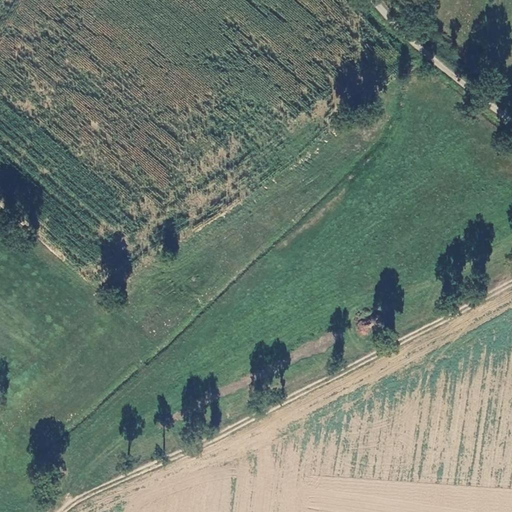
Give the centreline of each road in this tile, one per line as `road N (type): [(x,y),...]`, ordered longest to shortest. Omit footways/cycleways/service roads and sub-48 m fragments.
road 1 (track): [(511,283),(67,511)]
road 2 (track): [(370,0),(511,124)]
